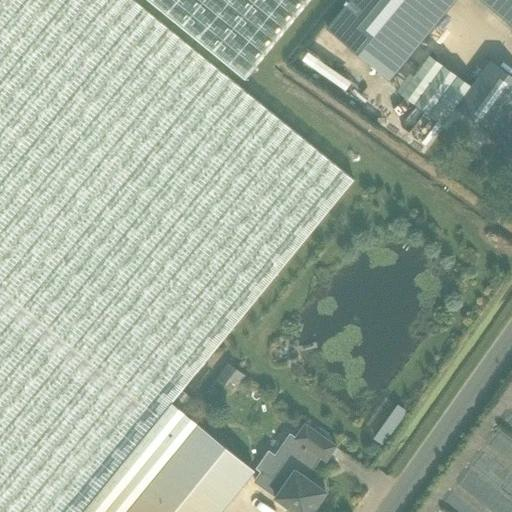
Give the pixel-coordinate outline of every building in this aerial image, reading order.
[(0,0),(0,511),(220,511),(254,471),(238,458),(171,403),(354,180),(133,0),(0,0)] [(151,0),(246,77),(310,0),(151,0)] [(511,0),(349,0),(327,27),(390,79),(455,0),(482,0),(511,24),(511,0)] [(494,131),(511,106),(511,78),(490,63),(457,108),(489,132),(492,134),(494,131)] [(511,106),(494,131),(511,143),(511,106)] [(489,132),(457,108),(442,129),(474,152),(489,132)] [(420,113),(409,129),(420,137),(432,121),(420,113)] [(260,473),(254,482),(276,497),(275,498),(291,509),(288,511),(314,511),(318,507),(316,505),(326,492),(306,477),(320,457),(326,461),(336,446),(305,424),(296,438),(290,434),(275,455),(283,461),(284,462),(274,478),(272,477),(262,470),(260,473)] [(511,511),(511,426),(492,480),(476,488),(486,511),(511,511)]
